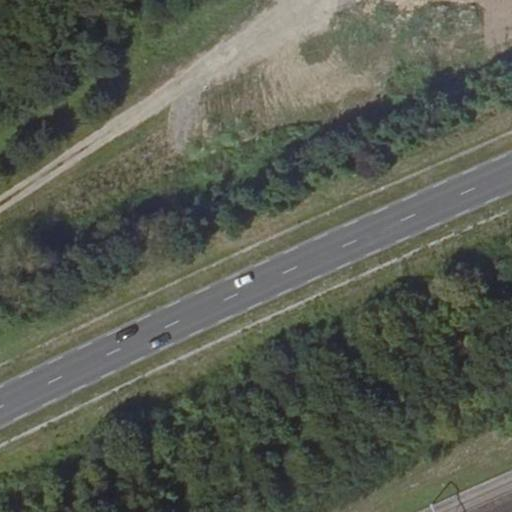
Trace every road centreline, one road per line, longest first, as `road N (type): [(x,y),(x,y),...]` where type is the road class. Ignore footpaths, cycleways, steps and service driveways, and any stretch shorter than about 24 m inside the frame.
road 1 (secondary): [(0,410),(260,281),(511,170)]
road 2 (track): [(0,205),(283,0)]
